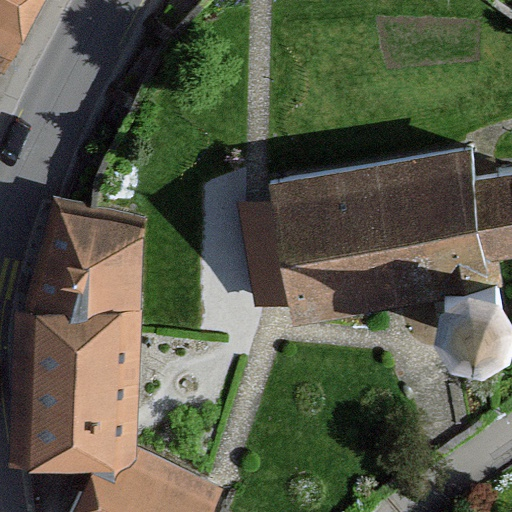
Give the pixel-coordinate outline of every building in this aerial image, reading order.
[(0,0),(0,60),(31,0),(0,0)] [(511,167),(483,171),(477,141),(258,175),(280,320),(496,286),(490,259),(511,254),(511,167)] [(144,215),(54,193),(33,282),(123,303),(144,215)] [(140,305),(21,299),(13,443),(92,447),(132,454),(133,444),(140,305)] [(200,511),(211,483),(133,444),(132,454),(92,447),(57,511),(200,511)]
